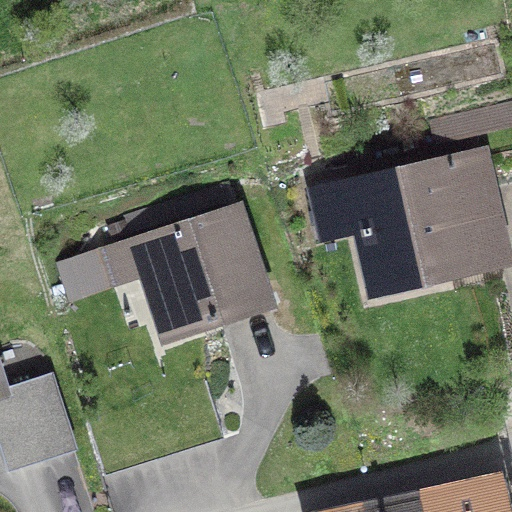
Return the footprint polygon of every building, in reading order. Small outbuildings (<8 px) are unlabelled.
[(511,124),(511,101),(431,120),(436,141),(511,124)] [(429,273),(430,278),(505,260),(481,153),(349,183),(372,286),(429,273)] [(132,215),(136,229),(225,200),(220,186),(132,215)] [(134,242),(166,337),(268,304),(237,208),(134,242)] [(49,373),(15,384),(39,461),(73,450),(49,373)] [(104,475),(223,437),(205,380),(86,417),(104,475)] [(503,511),(497,483),(367,511),(503,511)]
